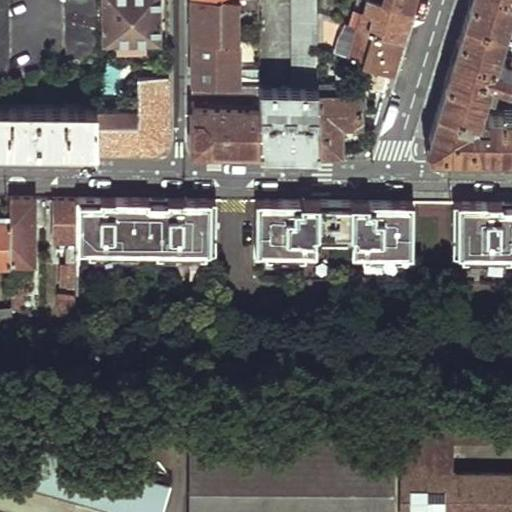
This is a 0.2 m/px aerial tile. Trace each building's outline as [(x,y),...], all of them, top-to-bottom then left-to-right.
[(0,0),(0,70),(9,67),(6,52),(8,52),(5,37),(9,37),(5,22),(9,21),(3,6),(9,3),(7,0),(0,0)] [(73,39),(68,53),(97,60),(95,0),(65,0),(65,2),(71,4),(67,18),(72,20),(67,37),(73,39)] [(102,0),(103,40),(122,40),(146,40),(162,39),(161,0),(102,0)] [(191,0),(191,15),(191,38),(238,39),(239,0),(191,0)] [(292,0),(292,74),(317,75),(316,0),(292,0)] [(384,0),(365,0),(358,25),(402,38),(406,23),(411,8),(384,0)] [(384,0),(411,8),(413,0),(384,0)] [(427,145),(427,150),(511,152),(511,110),(503,110),(503,104),(491,102),(491,107),(480,105),(490,72),(510,81),(511,71),(511,65),(495,57),(511,0),(470,0),(449,72),(427,145)] [(358,25),(348,56),(360,60),(391,71),(397,55),(402,38),(358,25)] [(192,81),(238,82),(238,39),(191,38),(192,61),(192,81)] [(146,49),(146,40),(122,40),(122,50),(146,49)] [(360,60),(352,84),(384,95),(391,71),(360,60)] [(98,102),(98,146),(132,147),(153,147),(167,139),(168,73),(137,72),(138,104),(138,118),(120,117),(120,103),(98,102)] [(192,81),(192,94),(258,95),(259,85),(258,83),(238,82),(192,81)] [(288,152),(317,153),(318,92),(318,88),(259,85),(258,95),(259,111),(259,151),(288,152)] [(318,92),(317,153),(342,155),(341,124),(360,123),(361,94),(318,92)] [(0,102),(0,145),(44,146),(98,146),(98,102),(0,102)] [(120,103),(120,117),(138,118),(138,104),(120,103)] [(192,109),(192,148),(225,149),(259,151),(259,111),(192,109)] [(10,220),(10,258),(31,259),(31,196),(10,196),(10,220)] [(54,196),(54,239),(74,239),(75,196),(54,196)] [(74,239),(74,250),(85,251),(85,257),(134,257),(135,252),(154,253),(153,258),(203,259),(204,254),(214,255),(214,197),(145,197),(75,196),(74,239)] [(253,198),(252,253),(263,253),(263,259),(302,259),(302,254),(314,254),(314,243),(348,244),(348,254),(359,256),(359,262),(397,262),(397,256),(408,255),(408,200),(334,199),(253,198)] [(511,201),(449,201),(449,253),(458,255),(459,262),(508,263),(508,257),(511,257),(511,201)] [(0,261),(10,261),(10,258),(10,220),(0,220),(0,261)] [(60,264),(59,282),(73,282),(74,263),(60,264)] [(11,285),(11,308),(17,308),(17,303),(20,303),(20,286),(11,285)] [(57,291),(57,312),(73,313),(74,290),(57,291)] [(10,303),(0,303),(0,316),(11,316),(10,303)] [(435,408),(433,434),(453,436),(453,408),(435,408)] [(392,511),(392,410),(193,410),(193,511),(392,511)] [(400,410),(402,511),(511,511),(511,471),(453,470),(453,436),(433,434),(412,433),(413,412),(400,410)] [(7,439),(0,465),(0,481),(114,511),(160,511),(169,482),(7,439)]
